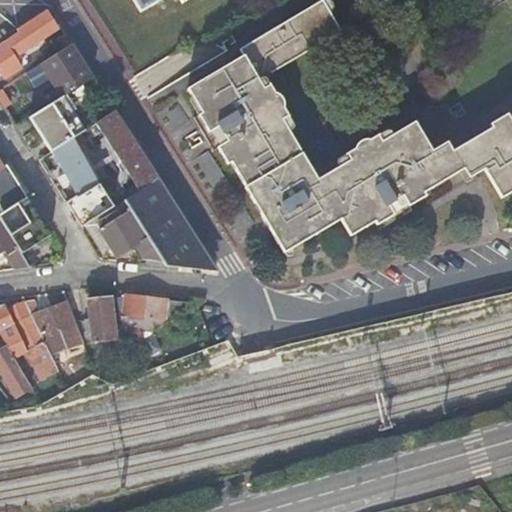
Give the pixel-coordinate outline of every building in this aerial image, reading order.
[(127,0),(137,17),(165,0),(176,0),(181,7),(192,0),(127,0)] [(511,0),(510,0),(511,3),(511,107),(502,113),(505,118),(489,127),(491,131),(466,145),(451,154),(445,143),(431,152),(413,123),(380,142),(376,136),(344,156),(348,162),(317,180),(282,123),(287,119),(267,86),(263,88),(259,83),(338,35),(319,4),(237,53),(240,60),(185,94),(199,118),(206,129),(198,134),(211,156),(215,153),(225,169),(229,167),(243,190),(242,191),(282,257),(339,224),(348,241),(373,226),(384,219),(389,227),(410,214),(407,210),(424,199),(421,194),(446,179),(461,171),(467,182),(482,172),(500,201),(511,193),(511,0)] [(14,56),(29,46),(30,47),(57,30),(47,13),(19,31),(21,33),(0,46),(0,74),(3,80),(21,69),(14,56)] [(71,46),(64,36),(59,39),(61,43),(57,46),(60,53),(62,52),(71,46)] [(92,80),(71,46),(62,52),(60,53),(41,65),(61,99),(64,98),(92,80)] [(30,119),(51,154),(71,141),(79,136),(84,132),(64,98),(61,99),(30,119)] [(158,182),(114,114),(84,132),(79,136),(82,141),(99,131),(139,194),(146,189),(158,182)] [(192,123),(198,134),(206,129),(199,118),(192,123)] [(71,141),(51,154),(64,176),(57,180),(61,189),(70,185),(76,198),(96,186),(71,141)] [(0,215),(26,198),(6,167),(2,169),(0,165),(0,215)] [(169,200),(158,182),(146,189),(139,194),(123,204),(135,221),(169,200)] [(26,198),(0,215),(0,223),(20,255),(50,236),(26,198)] [(116,208),(84,228),(100,256),(111,249),(100,232),(127,214),(144,241),(146,240),(135,221),(123,204),(116,208)] [(146,261),(146,266),(164,268),(146,240),(144,241),(127,214),(100,232),(111,249),(117,258),(135,247),(144,260),(146,261)] [(196,242),(179,215),(168,222),(165,216),(161,215),(155,219),(155,222),(158,228),(150,234),(166,262),(196,242)] [(378,233),(389,227),(384,219),(373,226),(378,233)] [(0,253),(4,250),(11,261),(7,264),(10,269),(14,268),(15,270),(29,269),(26,264),(20,255),(0,223),(0,253)] [(216,273),(198,245),(191,250),(192,261),(198,272),(216,273)] [(80,292),(63,294),(67,304),(72,318),(83,317),(80,292)] [(126,300),(116,301),(119,318),(124,339),(126,350),(143,338),(140,331),(149,331),(150,334),(185,311),(191,310),(189,304),(186,306),(126,298),(126,300)] [(124,339),(119,318),(113,318),(110,300),(88,302),(91,321),(92,335),(93,343),(124,339)] [(33,303),(24,305),(40,338),(58,332),(65,351),(82,345),(72,318),(67,304),(39,315),(33,303)] [(5,308),(0,309),(0,337),(7,349),(14,361),(26,355),(40,382),(57,373),(40,338),(24,305),(7,312),(5,308)] [(85,336),(92,335),(91,321),(83,322),(85,336)] [(0,372),(16,399),(30,390),(14,361),(7,349),(0,352),(0,372)]
